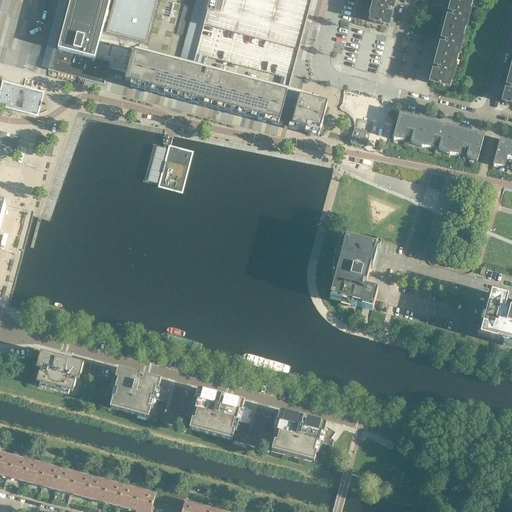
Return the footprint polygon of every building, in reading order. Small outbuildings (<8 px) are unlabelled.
[(306,22),(312,0),(66,0),(62,17),(66,19),(62,34),(58,33),(53,48),(58,50),(54,65),(89,74),(87,81),(104,85),(109,66),(177,84),(178,82),(183,84),(188,85),(188,86),(189,87),(187,92),(186,92),(185,95),(187,95),(186,99),(184,98),(184,99),(279,125),(306,22)] [(389,14),(390,10),(392,11),(395,0),(374,0),(368,22),(388,27),(391,15),(389,14)] [(464,34),(471,7),(451,2),(448,13),(450,14),(449,18),(447,17),(444,29),(464,34)] [(34,46),(40,18),(28,16),(23,44),(34,46)] [(457,61),(464,34),(444,29),(441,40),(443,41),(442,45),(440,45),(437,56),(457,61)] [(449,89),(457,61),(437,56),(434,67),(436,68),(435,72),(433,72),(430,83),(449,89)] [(511,105),(511,75),(509,75),(506,87),(509,87),(507,91),(505,91),(502,103),(511,105)] [(0,106),(37,116),(43,93),(3,82),(0,91),(0,106)] [(319,135),(327,106),(299,99),(291,128),(319,135)] [(477,162),(484,136),(472,133),(472,134),(466,133),(466,131),(444,126),(444,127),(438,125),(439,124),(417,118),(416,119),(410,118),(411,117),(399,114),(392,140),(393,140),(403,141),(404,142),(405,137),(411,139),(410,143),(411,143),(420,147),(421,147),(431,149),(432,149),(433,145),(439,146),(438,151),(439,151),(448,154),(449,155),(459,156),(460,156),(461,152),(467,154),(466,158),(476,162),(477,162)] [(362,146),(365,132),(355,130),(352,139),(351,143),(362,146)] [(511,144),(510,144),(511,143),(499,140),(492,166),(493,167),(494,166),(504,168),(503,168),(504,168),(505,164),(511,165),(510,170),(511,170),(511,144)] [(182,195),(193,153),(169,146),(157,188),(182,195)] [(368,277),(370,269),(372,270),(376,254),(374,253),(376,247),(345,239),(345,240),(344,239),(343,240),(341,242),(340,244),(339,246),(337,250),(336,252),(335,255),(334,257),(334,258),(333,261),(333,264),(332,265),(332,266),(332,269),(332,271),(332,275),(332,279),(332,282),(333,282),(333,281),(334,282),(330,298),(329,300),(341,303),(341,301),(361,306),(361,308),(372,311),(373,309),(377,292),(361,288),(365,276),(367,276),(367,277),(368,277)] [(511,314),(504,312),(507,299),(490,294),(490,295),(488,294),(484,310),(483,311),(482,312),(481,313),(481,314),(480,315),(480,316),(480,317),(480,318),(480,319),(481,319),(481,320),(481,321),(477,337),(479,337),(496,342),(496,341),(511,344),(511,314)] [(67,311),(31,301),(30,301),(29,301),(28,302),(27,302),(27,303),(27,304),(27,305),(27,306),(27,307),(28,308),(65,318),(66,318),(67,317),(68,316),(68,315),(68,314),(68,313),(68,312),(68,311),(67,311)] [(150,332),(149,331),(119,323),(118,323),(118,324),(117,324),(116,324),(116,325),(115,326),(115,327),(115,328),(115,329),(116,330),(117,331),(118,331),(147,338),(148,338),(149,338),(150,337),(150,336),(151,335),(151,334),(151,333),(150,333),(150,332)] [(165,342),(198,350),(198,349),(199,349),(200,349),(200,348),(200,347),(201,346),(201,345),(201,344),(200,344),(200,343),(199,342),(166,334),(165,334),(164,334),(163,335),(162,336),(162,337),(162,338),(162,339),(162,340),(163,341),(164,342),(165,342)] [(211,357),(212,357),(244,365),(245,364),(246,364),(247,363),(247,362),(247,361),(247,360),(247,359),(246,358),(246,357),(245,357),(213,349),(212,349),(211,349),(210,349),(210,350),(209,350),(209,351),(208,351),(208,352),(208,353),(208,354),(209,355),(209,356),(210,356),(210,357),(211,357)] [(79,381),(83,364),(41,353),(38,365),(36,369),(40,370),(36,383),(40,384),(39,387),(68,395),(69,392),(72,392),(76,380),(79,381)] [(167,396),(171,390),(169,389),(166,387),(163,385),(160,383),(161,380),(144,376),(143,378),(140,378),(140,375),(118,369),(115,379),(116,379),(118,380),(116,388),(115,388),(115,390),(117,390),(117,391),(115,399),(113,399),(113,398),(110,409),(148,419),(151,408),(149,408),(151,399),(166,403),(168,397),(167,396)] [(249,417),(253,412),(251,410),(249,409),(247,407),(244,406),(244,402),(225,397),(224,400),(221,399),(222,396),(197,390),(194,400),(195,400),(197,401),(195,409),(194,411),(197,411),(197,412),(194,420),(193,420),(193,419),(192,419),(189,430),(232,441),(234,431),(234,430),(232,430),(234,422),(234,421),(250,425),(251,419),(249,417)] [(331,439),(335,433),(332,431),(330,430),(328,428),(326,427),(326,424),(307,419),(306,422),(303,421),(304,418),(279,411),(276,422),(277,422),(279,422),(277,431),(276,432),(279,433),(278,433),(279,433),(276,442),(275,441),(274,441),(271,451),(314,463),(316,452),(314,452),(316,443),(332,447),(333,441),(331,439)] [(0,476),(24,483),(30,463),(0,454),(0,476)] [(56,491),(61,471),(30,463),(24,483),(56,491)] [(87,500),(92,479),(61,471),(56,491),(87,500)] [(118,508),(124,487),(92,479),(87,500),(118,508)] [(152,509),(154,500),(155,496),(124,487),(118,508),(133,511),(152,511),(154,510),(152,509)] [(160,501),(164,490),(157,488),(155,496),(154,500),(160,501)] [(166,503),(169,491),(164,490),(160,501),(166,503)] [(172,504),(175,493),(169,491),(166,503),(172,504)] [(177,506),(180,494),(175,493),(172,504),(177,506)] [(185,503),(187,496),(180,494),(177,506),(183,507),(184,503),(185,503)] [(216,511),(185,503),(184,503),(183,507),(182,511),(216,511)]
